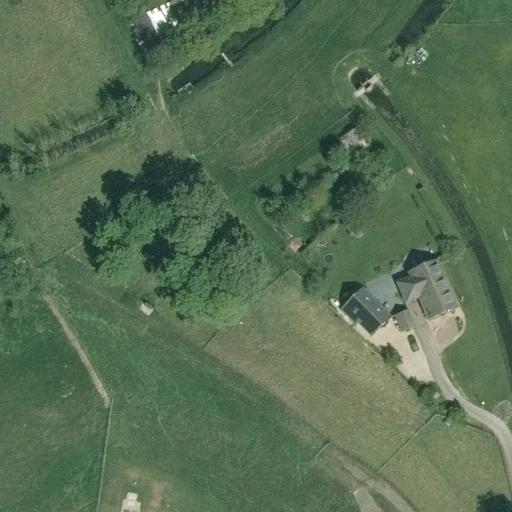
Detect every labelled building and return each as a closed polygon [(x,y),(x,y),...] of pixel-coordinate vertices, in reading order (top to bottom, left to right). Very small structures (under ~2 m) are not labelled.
[(123,25),(141,57),(172,40),(155,8),(123,25)] [(343,157),(362,147),(355,132),(335,142),(343,157)] [(274,231),(267,237),(278,252),(285,246),(274,231)] [(455,309),(442,277),(436,263),(408,274),(410,279),(397,284),(405,303),(418,298),(427,321),(455,309)] [(390,320),(371,301),(362,292),(344,310),(371,338),(390,320)] [(412,327),(406,311),(394,316),(400,332),(412,327)]
